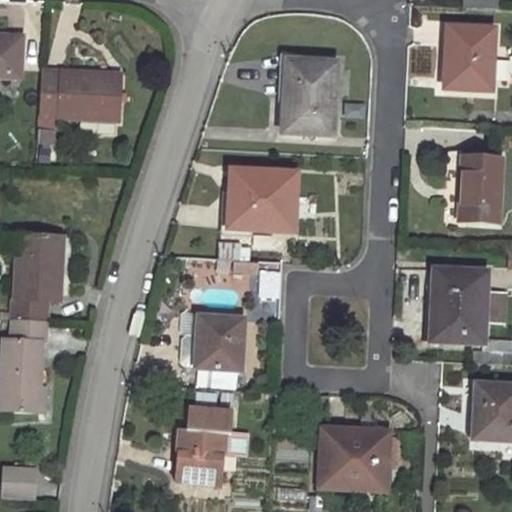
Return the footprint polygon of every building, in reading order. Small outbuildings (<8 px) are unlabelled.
[(468,0),(468,11),(504,13),(503,0),(468,0)] [(501,97),(502,37),(460,35),(457,79),(445,78),(445,96),(501,97)] [(24,43),(0,42),(0,84),(22,85),(24,43)] [(121,127),(122,80),(63,79),(64,67),(50,66),(49,93),(62,94),(60,124),(121,127)] [(336,69),(298,68),(297,104),(285,103),(283,140),(333,142),(336,69)] [(297,104),(298,68),(286,68),(285,103),(297,104)] [(37,133),(37,150),(52,151),(53,133),(37,133)] [(502,165),(464,164),(463,228),(501,229),(502,165)] [(296,183),(235,181),(234,204),(242,204),(242,215),(229,212),(227,236),(294,238),(296,183)] [(15,322),(50,323),(49,300),(64,300),(64,291),(66,234),(20,231),(15,322)] [(66,234),(64,291),(77,292),(79,236),(66,234)] [(278,318),(279,264),(249,263),(250,246),(217,246),(217,277),(229,277),(251,278),(250,317),(278,318)] [(480,344),(481,321),(483,289),(483,276),(434,274),(432,319),(440,318),(439,342),(480,344)] [(502,290),(483,289),(481,321),(501,320),(502,290)] [(242,319),(200,317),(197,366),(239,370),(242,319)] [(50,323),(15,322),(13,347),(40,348),(48,348),(50,323)] [(40,348),(13,347),(1,346),(0,370),(0,411),(36,413),(40,348)] [(511,440),(511,387),(484,386),(484,408),(489,408),(487,440),(511,440)] [(180,432),(179,447),(192,448),(190,481),(224,482),(226,432),(233,433),(234,411),(194,409),(192,433),(180,432)] [(324,429),(321,483),(388,486),(389,432),(324,429)] [(192,448),(179,447),(177,480),(190,481),(192,448)] [(4,501),(36,503),(37,473),(6,471),(4,501)] [(388,486),(321,483),(321,496),(388,499),(388,486)]
